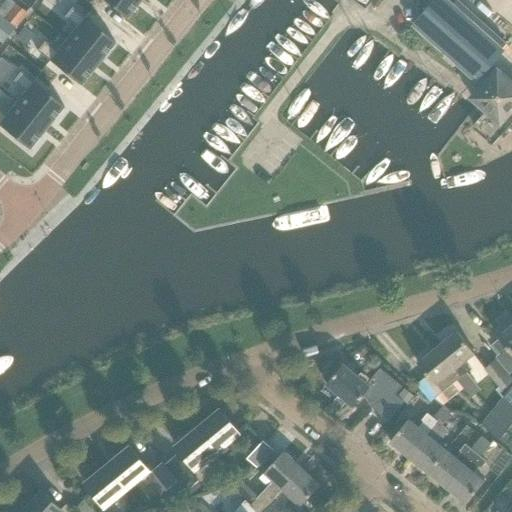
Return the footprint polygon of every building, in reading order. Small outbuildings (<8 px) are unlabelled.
[(42,0),(38,7),(55,21),(65,9),(53,0),(42,0)] [(141,0),(103,0),(126,19),(141,0)] [(504,52),(447,0),(435,0),(413,26),(476,82),(504,52)] [(3,19),(14,28),(25,13),(14,4),(3,19)] [(83,16),(71,7),(64,16),(76,26),(66,39),(98,64),(115,42),(83,16)] [(0,31),(6,37),(14,28),(3,19),(0,17),(0,31)] [(23,27),(16,36),(26,44),(33,35),(23,27)] [(57,50),(44,41),(37,50),(49,60),(80,86),(98,64),(66,39),(57,50)] [(0,57),(0,69),(5,73),(11,66),(0,57)] [(511,111),(511,82),(498,70),(472,98),(500,124),(511,111)] [(32,81),(20,71),(12,80),(25,90),(15,103),(46,128),(64,106),(32,81)] [(5,115),(0,110),(0,126),(29,150),(46,128),(15,103),(5,115)] [(511,325),(497,338),(499,339),(492,345),(499,354),(496,357),(510,374),(511,371),(511,325)] [(465,373),(466,374),(470,370),(464,363),(475,354),(456,331),(437,347),(460,377),(465,373)] [(472,382),(466,374),(465,373),(460,377),(437,347),(417,363),(436,386),(437,386),(443,393),(457,381),(463,389),(472,382)] [(503,391),(511,383),(511,379),(495,360),(484,370),(503,391)] [(367,385),(343,365),(326,385),(354,407),(364,395),(372,402),(370,405),(380,413),(395,395),(400,389),(402,387),(380,369),(367,385)] [(431,403),(439,396),(425,379),(416,386),(431,403)] [(480,392),(472,382),(463,389),(471,399),(480,392)] [(400,389),(395,395),(404,403),(406,405),(413,396),(402,387),(400,389)] [(511,392),(510,391),(503,399),(511,406),(511,392)] [(511,406),(503,399),(497,407),(511,419),(511,406)] [(436,416),(444,423),(452,413),(444,406),(436,416)] [(511,419),(497,407),(489,416),(507,431),(511,425),(511,419)] [(199,430),(216,451),(238,433),(221,412),(199,430)] [(444,423),(436,416),(433,419),(427,414),(422,420),(424,422),(419,428),(408,420),(390,442),(410,458),(432,430),(437,433),(443,426),(442,426),(444,423)] [(499,441),(507,431),(489,416),(481,425),(499,441)] [(410,458),(430,474),(448,452),(436,442),(441,436),(443,437),(448,431),(443,426),(437,433),(432,430),(410,458)] [(216,451),(199,430),(177,449),(194,469),(216,451)] [(473,447),(482,454),(490,444),(481,437),(473,447)] [(273,450),(263,441),(248,458),(257,467),(273,450)] [(430,474),(448,489),(474,457),(469,453),(472,450),(471,449),(465,444),(460,451),(461,452),(456,459),(448,452),(430,474)] [(480,457),(482,454),(473,447),(471,449),(472,450),(469,453),(474,457),(448,489),(466,504),(484,481),(474,473),(479,467),(480,468),(486,461),(480,457)] [(109,468),(126,488),(148,470),(131,449),(109,468)] [(255,511),(262,511),(302,469),(284,452),(264,473),(273,481),(259,497),(250,506),(255,511)] [(187,490),(198,481),(176,455),(165,464),(187,490)] [(176,483),(162,466),(154,475),(167,491),(176,483)] [(126,488),(109,468),(86,486),(103,507),(126,488)] [(320,486),(302,469),(262,511),(283,511),(287,509),(283,506),(291,498),(300,507),(320,486)] [(249,491),(242,498),(247,503),(250,506),(259,497),(250,489),(249,491)] [(26,511),(59,511),(61,510),(43,493),(26,511)] [(255,511),(250,506),(246,503),(236,511),(210,511),(195,498),(191,502),(201,511),(255,511)] [(79,511),(97,511),(83,499),(76,508),(79,511)]
